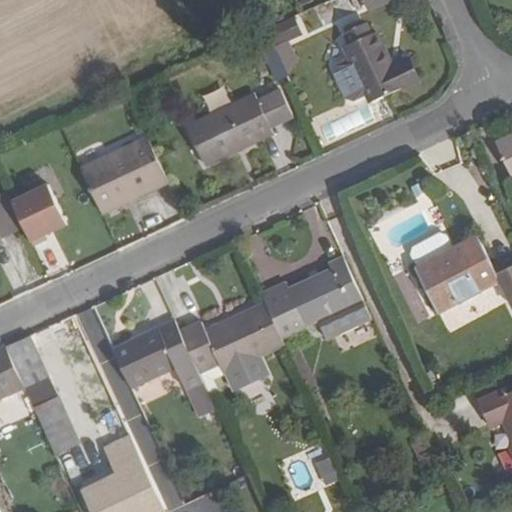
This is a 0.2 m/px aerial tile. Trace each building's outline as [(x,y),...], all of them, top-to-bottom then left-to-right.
[(390,3),(388,0),(365,0),(370,12),(390,3)] [(279,23),(266,29),(274,47),(301,35),(293,17),(279,23)] [(368,94),(371,101),(417,80),(408,58),(392,66),(377,32),(372,34),(367,22),(345,31),(350,44),(346,46),(352,59),(338,65),(335,73),(346,98),(354,100),(368,94)] [(274,47),(266,29),(254,34),(263,53),(275,47),(274,47)] [(256,96),(188,127),(206,165),(274,133),(271,127),(293,116),(279,86),(256,96)] [(209,111),(228,103),(221,89),(203,97),(209,111)] [(511,136),(496,143),(511,175),(511,136)] [(169,182),(148,139),(83,170),(103,213),(169,182)] [(13,200),(34,244),(48,238),(46,233),(68,223),(49,183),(13,200)] [(0,246),(5,244),(2,238),(26,227),(13,200),(9,191),(0,195),(0,246)] [(477,237),(416,268),(439,312),(500,280),(511,302),(511,266),(497,274),(477,237)] [(266,304),(274,322),(282,338),(306,326),(319,320),(363,300),(344,257),(329,263),(332,269),(286,291),(283,285),(261,295),(266,304)] [(363,300),(319,320),(328,339),(372,318),(363,300)] [(274,322),(266,304),(206,331),(202,323),(181,333),(193,358),(200,374),(221,364),(224,372),(259,356),(285,344),(274,322)] [(181,333),(175,321),(114,349),(131,387),(176,366),(186,389),(189,388),(204,381),(200,374),(193,358),(181,333)] [(48,373),(35,342),(32,337),(7,349),(25,387),(49,376),(48,373)] [(0,398),(25,387),(7,349),(0,351),(0,398)] [(259,356),(224,372),(229,382),(236,383),(261,371),(264,366),(259,356)] [(30,407),(58,394),(50,378),(23,391),(30,407)] [(217,408),(204,381),(189,388),(202,415),(217,408)] [(511,392),(509,394),(506,388),(479,401),(492,427),(505,421),(511,436),(511,446),(511,447),(511,448),(511,392)] [(12,418),(25,408),(16,396),(3,406),(12,418)] [(59,397),(35,407),(56,454),(80,443),(59,397)] [(110,472),(137,465),(130,438),(103,445),(110,472)] [(144,464),(138,467),(149,490),(155,487),(144,464)] [(163,505),(155,487),(149,490),(138,467),(89,489),(100,511),(148,511),(159,507),(163,505)]
